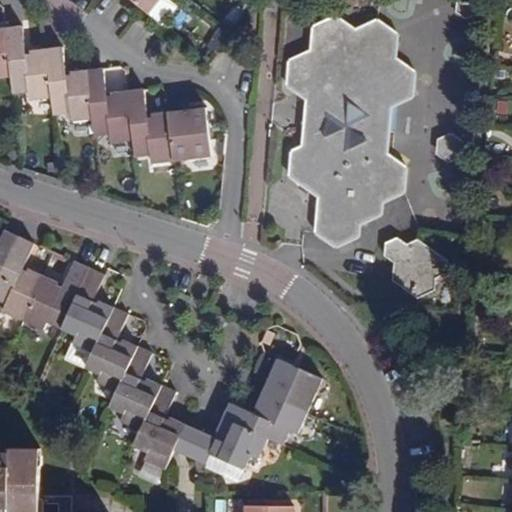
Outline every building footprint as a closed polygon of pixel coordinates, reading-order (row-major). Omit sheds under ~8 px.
[(131,0),(149,14),(160,0),(131,0)] [(482,0),(460,0),(459,13),(470,19),(482,14),(482,0)] [(396,38),(378,24),(355,34),(333,18),(312,27),(310,53),(286,62),(285,86),(306,102),(303,149),(292,154),(290,177),(320,199),(317,237),(337,250),(359,241),(360,228),(383,217),(383,205),(405,195),(407,171),(388,157),(391,108),(413,100),(414,75),(395,63),(396,38)] [(51,99),(46,51),(25,53),(23,27),(6,30),(11,78),(13,95),(28,95),(28,102),(51,99)] [(0,79),(11,78),(6,30),(0,30),(0,79)] [(46,51),(51,99),(53,117),(69,115),(70,123),(93,121),(88,72),(66,74),(64,49),(46,51)] [(88,72),(93,121),(95,138),(110,137),(111,144),(134,142),(128,93),(106,95),(103,71),(88,72)] [(128,93),(134,142),(135,159),(151,157),(152,165),(175,163),(169,114),(147,117),(144,91),(128,92),(128,93)] [(206,110),(169,114),(175,163),(212,159),(206,110)] [(437,139),(444,157),(458,151),(451,134),(437,139)] [(0,282),(20,239),(4,232),(0,240),(0,282)] [(20,239),(0,282),(0,304),(4,306),(1,313),(22,323),(42,278),(22,269),(33,245),(20,239)] [(449,265),(440,259),(429,263),(429,252),(419,245),(407,249),(397,243),(385,249),(384,259),(394,266),(394,283),(419,300),(436,293),(437,282),(448,277),(449,265)] [(60,331),(88,270),(73,263),(62,287),(42,278),(22,323),(42,332),(45,325),(60,331)] [(70,345),(92,355),(113,310),(91,300),(102,277),(88,270),(60,331),(74,337),(70,345)] [(95,385),(117,394),(138,350),(116,340),(128,317),(113,310),(92,355),(85,371),(99,377),(95,385)] [(119,425),(140,434),(161,388),(141,378),(152,355),(138,349),(138,350),(117,394),(109,410),(123,416),(119,425)] [(263,397),(307,417),(322,384),(278,362),(263,397)] [(161,388),(140,434),(133,449),(146,455),(143,461),(165,472),(165,471),(187,426),(166,417),(176,394),(161,388)] [(223,421),(267,441),(283,449),(289,435),(296,439),(307,417),(263,397),(254,417),(230,406),(223,421)] [(258,462),(267,441),(223,421),(214,439),(200,433),(189,458),(198,463),(207,467),(211,459),(243,474),(251,460),(258,462)] [(186,457),(189,458),(200,433),(195,431),(187,426),(175,451),(186,457)] [(0,507),(6,507),(9,511),(33,511),(37,508),(49,507),(49,494),(49,442),(23,441),(23,446),(9,446),(9,436),(0,436),(0,507)] [(59,511),(49,494),(49,507),(37,508),(33,511),(9,511),(6,507),(0,507),(0,511),(2,511),(1,511),(59,511)]
